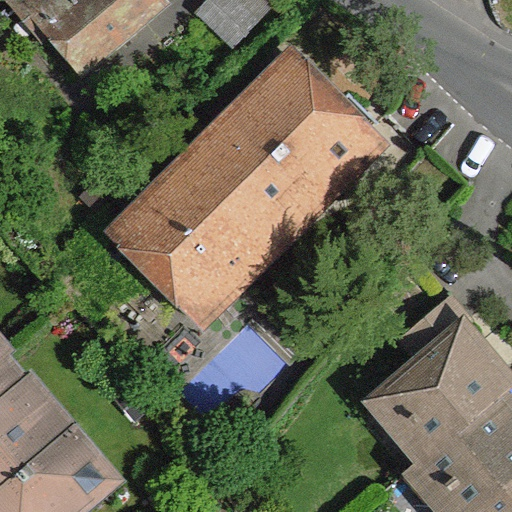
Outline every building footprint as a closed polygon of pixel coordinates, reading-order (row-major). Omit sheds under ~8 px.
[(18,0),(19,0),(45,34),(53,27),(84,0),(18,0)] [(157,4),(154,0),(84,0),(53,27),(84,65),(157,4)] [(273,8),(264,0),(215,0),(202,13),(234,46),(273,8)] [(294,58),(119,233),(195,313),(371,137),(294,58)] [(469,184),(430,150),(389,198),(430,235),(469,184)] [(90,262),(75,246),(48,272),(63,288),(90,262)] [(116,289),(90,262),(63,288),(87,315),(116,289)] [(425,363),(466,329),(472,324),(452,301),(405,339),(425,363)] [(425,363),(375,405),(405,436),(416,427),(436,450),(503,395),(511,388),(511,381),(466,329),(425,363)] [(0,347),(0,511),(74,511),(114,478),(7,355),(0,347)] [(511,404),(503,395),(436,450),(425,460),(448,489),(436,497),(447,511),(482,511),(511,487),(511,404)] [(511,511),(511,487),(482,511),(511,511)]
